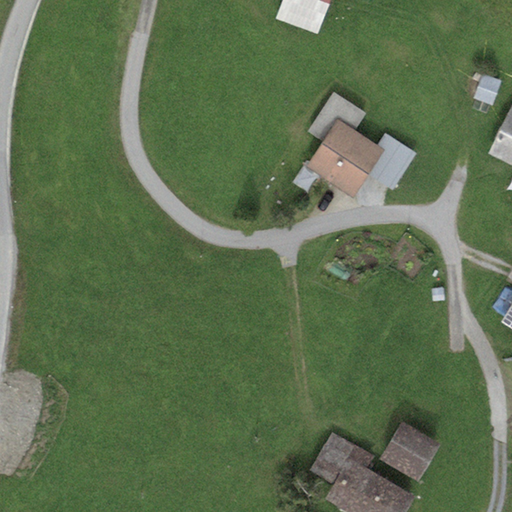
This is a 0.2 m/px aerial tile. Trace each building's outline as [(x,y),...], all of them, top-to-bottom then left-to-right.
[(330,0),(283,0),(277,19),(319,34),(330,0)] [(482,73),(473,98),(491,105),(501,81),(482,73)] [(365,114),(333,92),(307,132),(322,142),(305,167),(352,198),(368,175),(385,150),(377,144),(355,129),(365,114)] [(511,107),(488,154),(511,166),(511,107)] [(384,133),(377,144),(385,150),(368,175),(391,190),(415,154),(384,133)] [(511,303),(500,324),(511,331),(511,303)] [(439,444),(402,422),(379,458),(416,481),(439,444)] [(372,455),(331,431),(308,471),(332,486),(324,500),(344,511),(404,511),(413,497),(365,468),(372,455)]
